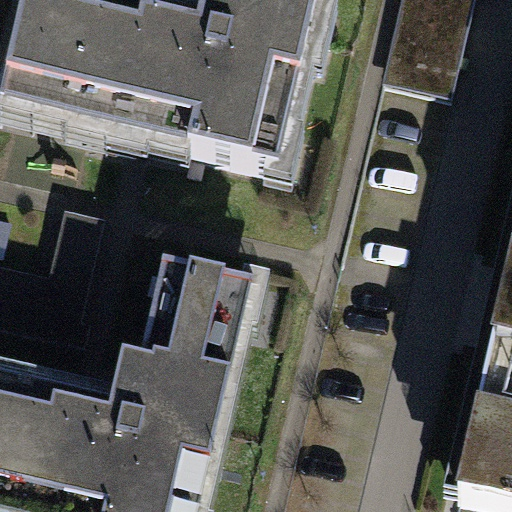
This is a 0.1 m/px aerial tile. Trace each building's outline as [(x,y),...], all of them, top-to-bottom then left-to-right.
[(27,0),(0,84),(0,118),(268,181),(278,139),(290,141),(322,0),(209,0),(200,41),(156,31),(163,0),(27,0)] [(476,0),(404,0),(384,91),(452,106),(476,0)] [(0,273),(0,332),(86,353),(91,332),(82,330),(106,227),(66,218),(50,285),(0,273)] [(511,511),(511,277),(458,509),(470,511),(511,511)] [(0,390),(0,511),(203,511),(244,342),(233,339),(242,297),(164,278),(141,376),(124,372),(110,430),(35,412),(37,400),(0,390)]
